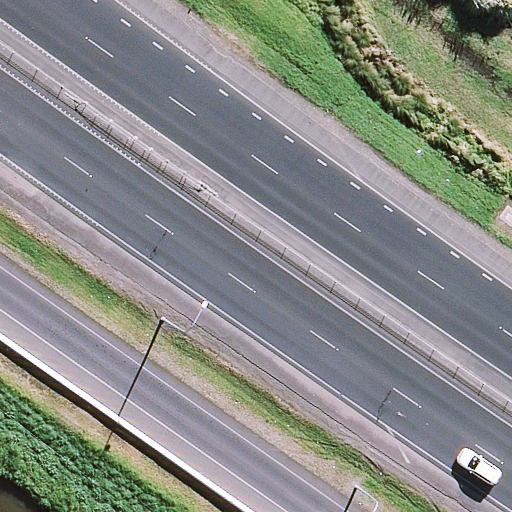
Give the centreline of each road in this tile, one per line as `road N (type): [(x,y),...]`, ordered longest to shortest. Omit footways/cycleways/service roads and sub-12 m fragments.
road 1 (motorway): [(511,454),(0,101)]
road 2 (motorway): [(88,0),(511,292)]
road 3 (motorway): [(321,511),(0,285)]
